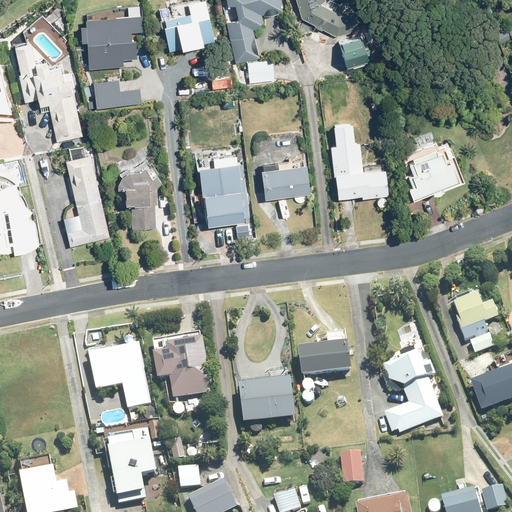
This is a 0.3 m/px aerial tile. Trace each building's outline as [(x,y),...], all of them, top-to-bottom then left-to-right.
[(227,0),(228,3),(235,1),(238,16),(226,19),(236,62),(259,56),(253,27),(260,26),(264,18),(262,12),(264,11),(264,13),(279,10),(279,8),(284,7),(282,0),(227,0)] [(316,24),(315,25),(322,29),(323,28),(336,35),(359,28),(352,7),(338,12),(321,2),(320,1),(321,0),(296,0),(302,16),(316,24)] [(208,13),(164,23),(169,50),(214,39),(208,13)] [(101,19),(102,25),(86,26),(89,66),(121,63),(120,51),(132,50),(132,47),(135,47),(134,38),(131,38),(130,23),(116,24),(115,18),(101,19)] [(362,34),(342,41),(348,60),(368,54),(362,34)] [(30,41),(14,45),(20,73),(19,73),(25,101),(39,98),(42,111),(50,109),(57,139),(83,133),(73,91),(76,90),(71,70),(64,72),(61,61),(49,64),(48,59),(35,63),(30,41)] [(272,58),(247,61),(250,81),(274,78),(272,58)] [(0,111),(12,113),(0,65),(0,111)] [(394,76),(386,77),(389,91),(397,89),(394,76)] [(119,90),(96,91),(97,106),(120,104),(119,90)] [(337,143),(331,144),(334,174),(336,174),(339,196),(363,193),(363,196),(390,193),(386,167),(364,170),(360,139),(355,140),(353,120),(334,123),(337,143)] [(82,136),(67,140),(71,155),(86,152),(82,136)] [(408,151),(399,157),(414,198),(433,191),(435,191),(439,191),(441,190),(444,188),(465,179),(451,144),(450,144),(449,141),(440,144),(438,140),(432,141),(427,142),(422,144),(418,146),(412,149),(408,151)] [(91,153),(66,159),(74,196),(99,191),(91,153)] [(277,161),(262,163),(263,168),(261,168),(265,198),(310,192),(306,163),(278,167),(277,161)] [(157,203),(157,183),(162,180),(156,172),(152,175),(145,166),(140,169),(129,169),(121,174),(117,181),(118,187),(124,186),(125,201),(131,202),(132,227),(155,226),(155,203),(157,203)] [(0,251),(3,252),(8,252),(13,251),(14,254),(18,253),(22,253),(26,252),(29,250),(32,249),(34,247),(37,246),(39,243),(35,222),(28,215),(29,213),(31,211),(32,209),(31,208),(29,206),(27,205),(27,203),(26,200),(26,198),(24,195),(23,193),(21,191),(19,189),(17,187),(17,185),(16,183),(16,179),(14,180),(11,180),(8,182),(0,179),(0,251)] [(244,215),(249,214),(246,183),(203,187),(206,206),(194,207),(196,220),(207,219),(207,223),(244,219),(244,215)] [(476,338),(477,340),(469,344),(474,356),(494,347),(489,336),(484,338),(483,335),(488,333),(484,324),(498,318),(492,303),(481,307),(477,297),(469,300),(468,297),(456,302),(457,305),(453,307),(458,319),(455,320),(464,343),(476,338)] [(212,394),(208,372),(211,372),(206,340),(202,341),(202,335),(154,343),(160,382),(171,380),(174,400),(212,394)] [(128,411),(153,406),(140,345),(113,351),(112,346),(90,351),(97,392),(123,388),(128,411)] [(350,345),(301,352),(304,379),(353,373),(350,345)] [(402,361),(385,367),(388,375),(384,376),(387,384),(386,388),(400,394),(405,392),(410,405),(385,415),(393,434),(399,432),(400,435),(444,418),(429,380),(437,377),(431,362),(427,364),(425,358),(422,359),(419,351),(416,352),(415,348),(401,353),(403,357),(400,358),(402,361)] [(511,369),(469,386),(480,413),(511,400),(511,369)] [(270,373),(271,378),(242,381),(242,386),(246,426),(296,420),(292,381),(289,381),(288,371),(270,373)] [(220,432),(210,446),(222,444),(220,432)] [(150,435),(135,437),(136,447),(111,452),(119,501),(146,496),(143,479),(159,477),(153,446),(152,446),(150,435)] [(181,439),(171,441),(175,461),(185,459),(181,439)] [(343,457),(345,486),(365,484),(363,455),(343,457)] [(21,477),(28,511),(79,511),(77,497),(72,498),(70,487),(59,489),(56,470),(53,471),(51,457),(20,463),(23,477),(21,477)] [(260,459),(251,464),(262,485),(271,480),(260,459)] [(199,467),(179,470),(182,490),(201,487),(199,467)] [(225,480),(190,499),(196,511),(231,511),(239,508),(225,480)] [(483,493),(488,511),(509,506),(504,487),(483,493)] [(295,490),(275,497),(280,511),(294,511),(302,509),(295,490)] [(482,511),(476,491),(444,500),(447,511),(482,511)] [(360,509),(359,510),(359,511),(411,511),(409,499),(407,500),(406,496),(360,505),(360,509)]
